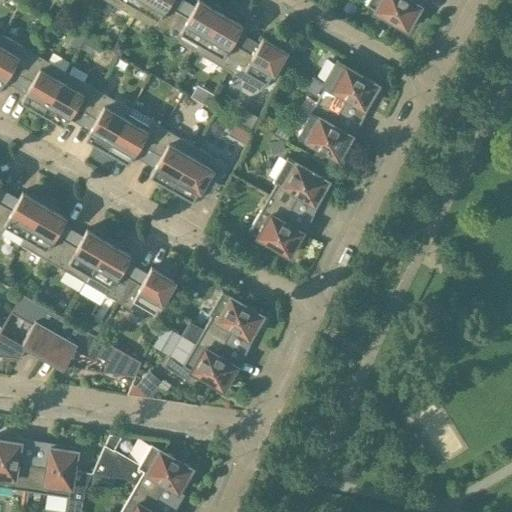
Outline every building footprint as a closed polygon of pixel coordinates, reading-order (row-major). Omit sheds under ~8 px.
[(108,0),(133,14),(140,0),(108,0)] [(169,0),(140,0),(133,14),(165,33),(178,10),(167,4),(169,0)] [(178,10),(165,33),(178,40),(196,51),(197,51),(221,10),(202,0),(197,0),(188,16),(178,10)] [(368,0),(366,4),(407,27),(421,4),(414,0),(368,0)] [(242,23),(221,10),(197,51),(229,70),(242,47),(232,41),(242,23)] [(380,27),(376,33),(383,37),(386,30),(380,27)] [(11,68),(22,74),(35,52),(2,33),(0,37),(0,86),(11,68)] [(242,47),(229,70),(241,77),(240,82),(241,89),(249,94),(257,91),(261,88),(262,89),(286,48),(263,35),(253,53),(242,47)] [(311,38),(306,35),(301,43),(306,46),(311,38)] [(88,37),(82,48),(92,53),(98,43),(88,37)] [(118,39),(113,48),(122,53),(125,48),(123,42),(118,39)] [(67,71),(35,52),(22,74),(32,81),(22,99),(43,111),(67,71)] [(326,84),(318,98),(340,111),(349,97),(364,106),(378,83),(337,59),(324,83),(326,84)] [(75,105),(86,112),(99,89),(67,71),(43,111),(65,124),(75,105)] [(97,118),(86,136),(108,148),(131,108),(104,93),(108,87),(102,83),(99,89),(86,112),(97,118)] [(340,111),(318,98),(298,133),(338,157),(352,133),(334,123),(340,111)] [(131,108),(108,148),(129,161),(140,143),(150,149),(163,127),(166,121),(162,118),(158,124),(150,119),(132,109),(131,108)] [(235,124),(230,134),(246,143),(252,133),(235,124)] [(279,124),(274,133),(286,140),(291,131),(279,124)] [(195,145),(163,127),(150,149),(161,155),(150,173),(172,186),(195,145)] [(284,139),(273,141),(275,151),(286,149),(284,139)] [(195,145),(172,186),(194,198),(204,180),(215,187),(228,164),(195,145)] [(277,181),(270,194),(292,207),(300,194),(315,202),(328,179),(288,155),(274,179),(277,181)] [(2,202),(0,205),(0,231),(2,232),(20,243),(21,244),(45,203),(23,190),(12,209),(2,202)] [(292,207),(270,194),(249,230),(289,254),(303,230),(285,220),(292,207)] [(53,262),(66,240),(56,233),(66,215),(45,203),(21,244),(53,262)] [(213,216),(206,228),(224,239),(231,227),(213,216)] [(77,246),(66,240),(53,262),(85,281),(109,240),(87,228),(77,246)] [(109,240),(85,281),(112,296),(108,302),(114,306),(118,299),(134,271),(137,266),(126,260),(130,253),(109,240)] [(134,271),(118,299),(130,307),(135,298),(156,310),(174,278),(152,265),(145,277),(134,271)] [(204,327),(226,340),(234,328),(249,336),(263,313),(222,289),(209,313),(211,314),(204,327)] [(0,330),(0,354),(21,358),(29,342),(44,351),(64,316),(21,291),(11,310),(33,323),(22,343),(0,330)] [(107,361),(103,370),(135,375),(142,360),(64,316),(44,351),(65,363),(74,346),(96,359),(98,356),(107,361)] [(183,334),(165,365),(188,378),(193,370),(224,387),(237,364),(243,350),(226,340),(204,327),(191,320),(183,334)] [(110,433),(92,472),(127,477),(136,482),(159,495),(166,482),(179,489),(185,478),(188,479),(194,469),(192,467),(192,466),(151,442),(139,463),(114,448),(122,435),(110,433)] [(0,484),(29,489),(33,463),(18,461),(21,440),(0,437),(0,484)] [(33,463),(29,489),(48,492),(46,506),(65,509),(64,511),(81,511),(85,488),(92,472),(74,469),(77,449),(51,445),(47,466),(33,463)] [(157,511),(151,508),(159,495),(136,482),(119,511),(157,511)]
